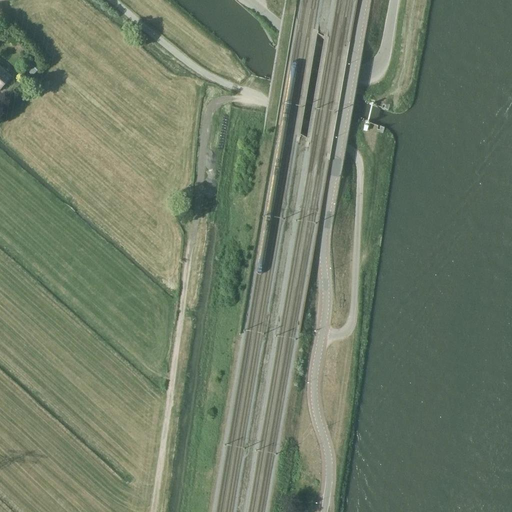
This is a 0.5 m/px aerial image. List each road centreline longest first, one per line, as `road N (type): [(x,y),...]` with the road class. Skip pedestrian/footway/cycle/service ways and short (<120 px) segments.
road 1 (tertiary): [(324,511),(328,453),(314,396),(327,291),(323,245),(363,0)]
road 2 (track): [(253,96),(219,101),(204,119),(152,511)]
road 3 (unclassified): [(394,0),(384,58),(365,76),(340,69),(248,0)]
